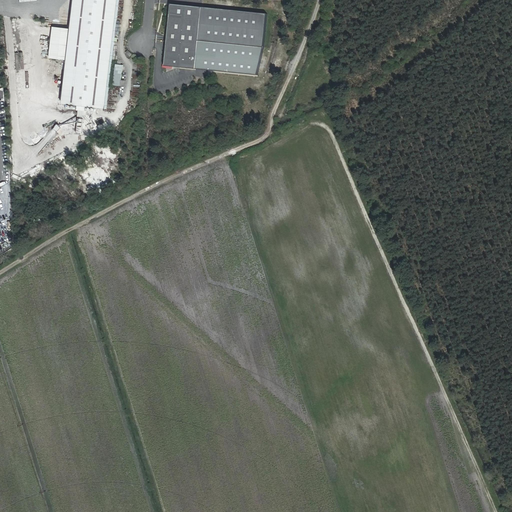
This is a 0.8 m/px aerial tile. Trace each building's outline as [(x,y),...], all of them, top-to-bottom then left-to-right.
[(121,0),(78,0),(71,105),(114,108),(121,0)] [(267,14),(171,4),(165,65),(261,75),(267,14)] [(40,35),(52,36),(53,28),(40,27),(40,35)] [(127,73),(119,72),(118,85),(126,85),(127,73)] [(36,108),(39,115),(46,112),(43,105),(36,108)] [(32,126),(30,122),(35,119),(31,112),(27,115),(26,114),(19,117),(25,129),(32,126)]
